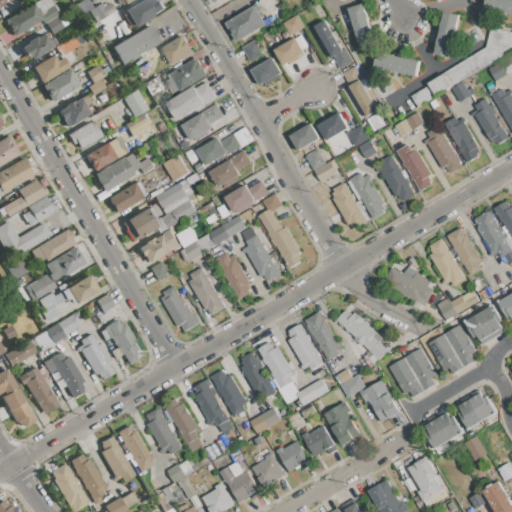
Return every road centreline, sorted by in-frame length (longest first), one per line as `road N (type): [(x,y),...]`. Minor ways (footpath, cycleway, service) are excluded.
road 1 (residential): [(0,472),(511,168)]
road 2 (residential): [(189,0),(352,281),(415,324)]
road 3 (residential): [(0,68),(181,365)]
road 4 (residential): [(283,511),(406,439)]
